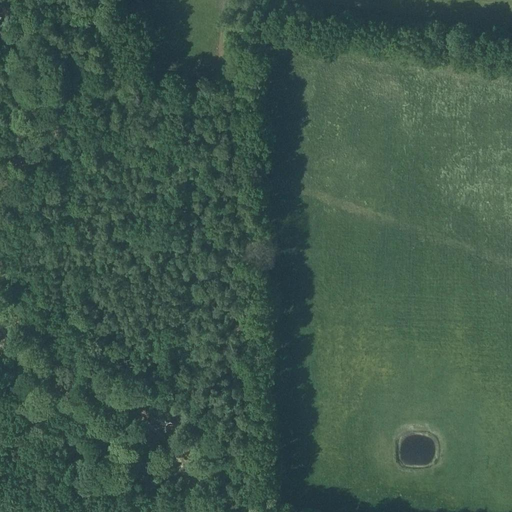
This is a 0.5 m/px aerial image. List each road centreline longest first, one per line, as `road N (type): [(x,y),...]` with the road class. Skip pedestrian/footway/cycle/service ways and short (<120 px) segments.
road 1 (track): [(193,511),(176,438),(74,377),(21,336),(0,304)]
road 2 (track): [(0,215),(51,129),(57,90),(48,57),(0,4)]
